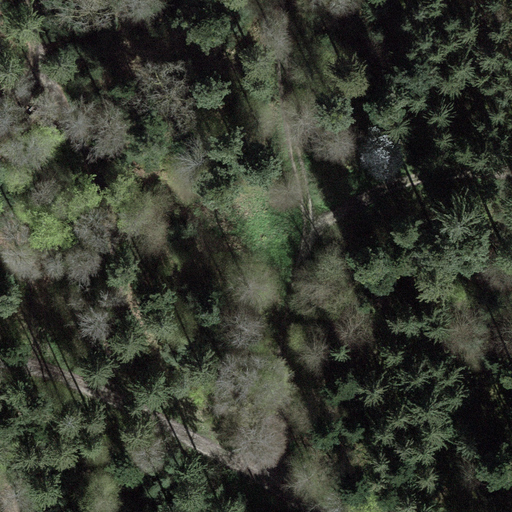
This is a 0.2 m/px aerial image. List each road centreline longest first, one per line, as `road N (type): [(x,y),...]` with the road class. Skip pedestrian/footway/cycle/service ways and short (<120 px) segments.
road 1 (track): [(0,356),(63,376),(281,484),(318,511)]
road 2 (track): [(281,484),(281,383),(309,241)]
road 3 (track): [(309,241),(280,40),(285,0)]
road 4 (track): [(511,170),(462,168),(384,182),(356,196),(309,241)]
